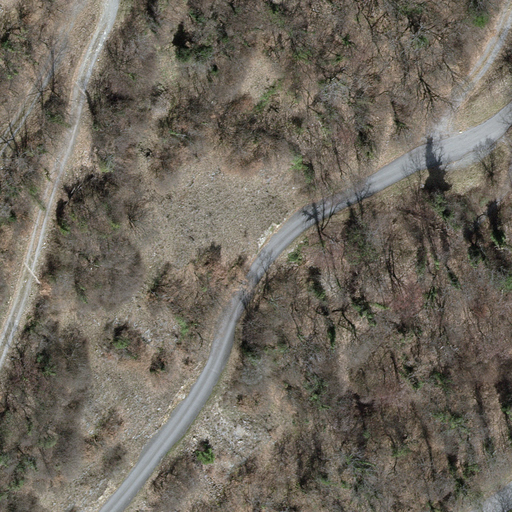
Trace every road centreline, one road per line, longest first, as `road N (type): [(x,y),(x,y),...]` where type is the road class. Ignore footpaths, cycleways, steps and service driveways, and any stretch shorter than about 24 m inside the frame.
road 1 (unclassified): [(511,114),(435,163),(312,214),(289,232),(229,311),(205,386),(108,511)]
road 2 (track): [(0,345),(106,0)]
road 3 (track): [(450,155),(449,122),(493,47),(509,0)]
road 4 (track): [(82,0),(0,138)]
